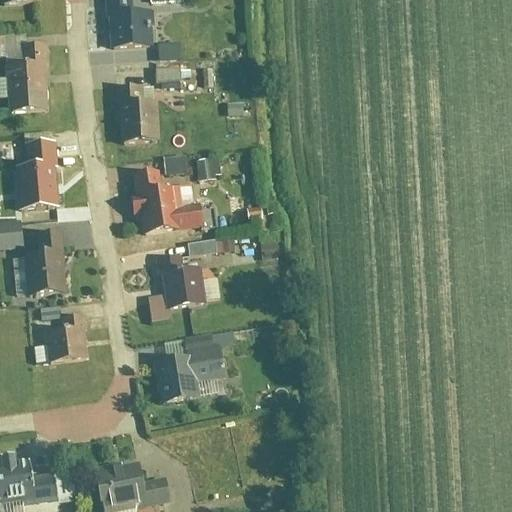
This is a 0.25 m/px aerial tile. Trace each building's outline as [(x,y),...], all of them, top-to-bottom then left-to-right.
[(150,48),(148,11),(105,14),(107,50),(150,48)] [(176,44),(155,45),(157,83),(179,82),(176,44)] [(4,113),(43,110),(39,63),(1,66),(4,113)] [(116,143),(154,141),(150,85),(113,88),(116,143)] [(22,144),(24,167),(48,165),(53,164),(51,142),(22,144)] [(192,159),(170,160),(170,177),(192,177),(192,159)] [(222,162),(201,164),(204,183),(224,181),(222,162)] [(13,210),(52,207),(48,165),(24,167),(9,168),(13,210)] [(126,175),(137,237),(196,227),(192,205),(169,209),(162,169),(126,175)] [(0,249),(21,248),(19,225),(0,226),(0,249)] [(33,254),(60,252),(59,233),(32,235),(33,254)] [(183,245),(184,258),(215,254),(213,241),(183,245)] [(23,300),(64,297),(60,252),(33,254),(19,255),(23,300)] [(161,296),(163,308),(201,303),(196,266),(158,271),(161,296)] [(163,308),(161,296),(144,299),(147,321),(164,318),(163,308)] [(59,318),(60,330),(77,328),(85,328),(84,316),(59,318)] [(39,362),(79,359),(77,328),(60,330),(37,332),(39,362)] [(180,341),(182,358),(210,355),(208,337),(180,341)] [(182,358),(149,363),(155,405),(194,400),(192,383),(219,379),(216,354),(210,355),(182,358)] [(29,480),(25,460),(0,464),(0,504),(20,501),(21,508),(52,503),(47,476),(29,480)] [(133,464),(87,474),(94,509),(133,501),(135,510),(167,503),(162,478),(137,484),(133,464)]
